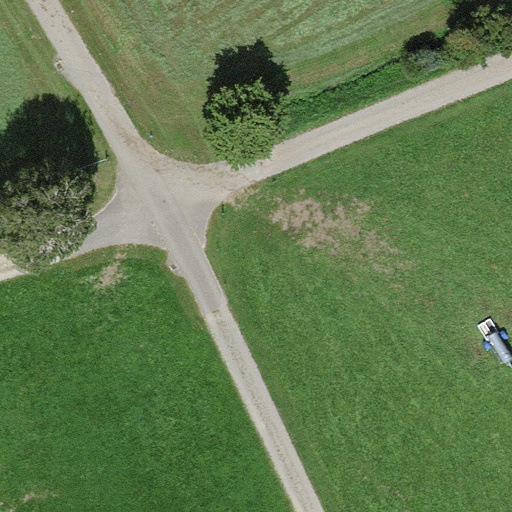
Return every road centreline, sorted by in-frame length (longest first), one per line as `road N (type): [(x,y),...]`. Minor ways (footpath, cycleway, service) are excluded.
road 1 (track): [(171,204),(511,65)]
road 2 (track): [(171,204),(312,511)]
road 3 (unclassified): [(44,0),(171,204)]
road 4 (track): [(0,264),(171,204)]
